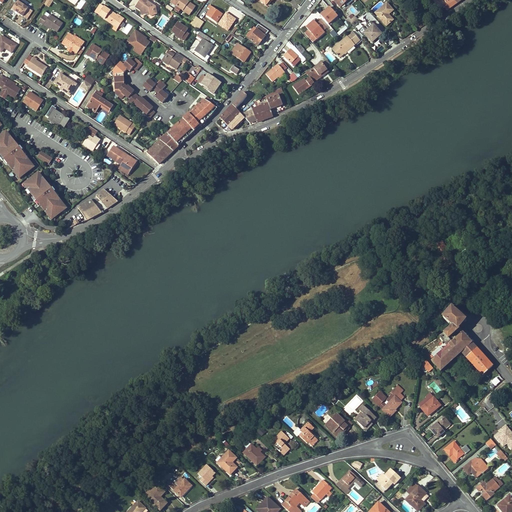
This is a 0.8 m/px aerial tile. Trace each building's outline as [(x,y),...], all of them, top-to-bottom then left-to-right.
[(13,9),(18,12),(24,4),(19,0),(13,9)] [(140,0),(135,7),(143,12),(144,11),(151,16),(153,12),(153,8),(155,6),(146,0),(140,0)] [(195,6),(186,0),(172,0),(171,2),(189,15),(195,6)] [(453,0),(442,0),(446,3),(442,5),(447,11),(457,4),(453,0)] [(375,13),(386,26),(390,22),(391,23),(395,20),(392,17),(395,14),(386,3),(375,13)] [(24,4),(18,12),(24,16),(30,8),(24,4)] [(222,14),(209,5),(208,8),(210,10),(206,15),(217,22),(222,14)] [(107,9),(103,6),(98,14),(102,17),(107,9)] [(329,7),(320,15),(328,25),(337,17),(329,7)] [(34,11),(30,8),(24,16),(28,19),(34,11)] [(123,20),(116,15),(107,9),(102,17),(118,28),(123,20)] [(45,23),(52,28),(58,32),(64,23),(50,14),(48,18),(44,15),(40,22),(44,25),(45,23)] [(348,17),(345,20),(350,25),(356,19),(354,16),(350,19),(348,17)] [(203,22),(195,17),(190,24),(198,30),(203,22)] [(356,19),(350,25),(355,31),(358,28),(356,26),(360,23),(356,19)] [(313,21),(306,28),(309,31),(316,40),(324,33),(317,25),(313,21)] [(127,35),(132,26),(126,22),(121,31),(127,35)] [(172,31),(175,34),(182,38),(186,31),(188,29),(178,22),(172,31)] [(317,25),(324,33),(328,30),(321,22),(317,25)] [(265,35),(269,31),(258,24),(255,28),(257,29),(252,35),(251,34),(248,36),(250,38),(249,39),(258,46),(266,36),(265,35)] [(381,35),(371,24),(366,28),(368,30),(363,34),(372,44),(381,35)] [(339,35),(347,28),(345,26),(337,33),(339,35)] [(127,42),(134,46),(132,50),(141,55),(151,39),(134,29),(127,42)] [(333,30),(329,33),(334,38),(338,34),(333,30)] [(182,38),(175,34),(174,35),(184,41),(189,33),(186,31),(182,38)] [(209,43),(212,39),(200,31),(197,35),(203,39),(194,51),(204,58),(213,46),(209,43)] [(314,42),(316,40),(309,31),(306,34),(314,42)] [(353,32),(347,37),(353,45),(360,40),(353,32)] [(77,40),(78,38),(70,33),(63,43),(78,53),(84,44),(77,40)] [(11,53),(16,45),(1,35),(0,36),(0,51),(3,47),(11,53)] [(353,45),(347,37),(339,44),(336,46),(332,50),(337,55),(336,55),(338,57),(339,58),(353,45)] [(237,39),(236,38),(233,42),(237,45),(231,53),(244,62),(251,52),(241,46),(243,43),(237,39)] [(214,53),(218,45),(215,43),(210,51),(214,53)] [(92,51),(89,56),(103,65),(109,55),(92,44),(89,49),(92,51)] [(296,49),(293,46),(283,56),(290,63),(297,57),(300,59),(303,62),(305,60),(299,53),(296,49)] [(184,58),(177,53),(175,55),(168,51),(162,60),(168,64),(169,63),(177,69),(180,63),(184,58)] [(27,65),(32,57),(29,55),(23,62),(27,65)] [(47,67),(36,59),(36,58),(33,56),(32,57),(27,66),(41,76),(47,67)] [(300,59),(297,57),(290,63),(293,66),(300,59)] [(142,63),(139,61),(136,64),(130,58),(123,65),(128,69),(130,71),(134,66),(137,69),(142,63)] [(321,63),(314,69),(319,76),(326,70),(329,68),(324,62),(322,64),(321,63)] [(125,73),(128,69),(123,65),(120,63),(113,71),(116,74),(114,76),(114,78),(122,78),(122,73),(124,71),(125,73)] [(266,75),(272,82),(278,77),(281,80),(287,75),(278,65),(266,75)] [(237,75),(240,70),(234,66),(231,70),(237,75)] [(185,80),(189,74),(182,69),(178,75),(185,80)] [(319,76),(314,69),(307,73),(310,78),(306,81),(309,86),(314,83),(313,82),(320,77),(319,76)] [(53,82),(61,86),(62,87),(61,89),(68,94),(74,86),(70,84),(72,81),(59,73),(53,82)] [(297,78),(293,73),(290,76),(288,78),(292,82),(294,81),(297,78)] [(87,74),(83,80),(83,81),(89,85),(94,78),(87,74)] [(173,79),(180,83),(183,78),(177,74),(173,79)] [(191,83),(194,78),(189,74),(185,80),(191,83)] [(213,95),(218,88),(216,87),(220,82),(208,75),(206,78),(203,75),(198,82),(206,88),(209,90),(208,91),(213,95)] [(7,80),(8,79),(5,76),(0,83),(0,84),(3,86),(1,89),(2,89),(7,93),(14,98),(20,89),(14,85),(7,80)] [(121,92),(126,87),(123,84),(123,81),(125,81),(125,78),(122,78),(114,78),(115,89),(119,89),(119,92),(121,93),(121,92)] [(158,89),(163,83),(160,80),(156,85),(149,79),(143,86),(150,92),(153,89),(155,87),(158,89)] [(89,85),(83,81),(82,83),(86,86),(84,89),(87,90),(90,85),(89,85)] [(166,85),(163,83),(158,89),(160,91),(159,93),(156,97),(162,103),(168,96),(162,90),(166,85)] [(128,85),(126,87),(121,92),(128,98),(127,99),(130,102),(136,95),(133,93),(134,92),(128,85)] [(29,90),(22,102),(36,111),(44,100),(29,90)] [(109,111),(113,106),(100,98),(103,95),(97,91),(95,95),(89,103),(87,106),(96,112),(100,105),(109,111)] [(268,103),(270,109),(281,105),(276,91),(266,97),(267,100),(268,103)] [(128,98),(121,92),(121,93),(119,95),(126,101),(127,99),(128,98)] [(233,105),(236,109),(242,101),(247,96),(246,94),(243,92),(235,102),(233,105)] [(139,98),(136,95),(130,102),(133,104),(134,103),(140,109),(146,102),(140,96),(139,98)] [(167,133),(178,146),(194,132),(197,129),(200,126),(212,115),(211,113),(216,109),(205,101),(203,100),(202,102),(198,105),(188,114),(187,115),(186,116),(182,119),(177,125),(167,133)] [(273,116),(270,109),(268,103),(264,105),(263,102),(259,103),(258,101),(256,102),(258,107),(264,120),(273,117),(273,116)] [(153,108),(146,102),(140,109),(146,114),(145,115),(149,119),(155,112),(151,109),(153,108)] [(227,125),(240,113),(236,109),(233,105),(227,111),(220,118),(227,125)] [(49,118),(49,119),(63,129),(69,120),(60,114),(59,115),(54,112),(56,108),(52,106),(46,116),(49,118)] [(257,123),(264,120),(258,107),(256,108),(252,110),(256,121),(257,123)] [(250,124),(256,121),(252,110),(241,114),(245,118),(250,124)] [(245,118),(241,114),(240,113),(227,125),(231,129),(234,128),(236,126),(235,126),(241,121),(245,118)] [(132,124),(128,121),(120,116),(115,125),(127,133),(130,135),(134,129),(136,126),(132,124)] [(16,140),(2,122),(0,123),(0,150),(4,155),(16,171),(31,160),(19,143),(16,140)] [(90,126),(85,134),(93,139),(98,132),(90,126)] [(173,151),(178,146),(167,133),(162,138),(160,135),(158,138),(159,139),(159,140),(173,151)] [(167,157),(173,151),(159,140),(149,150),(149,151),(149,154),(159,164),(167,157)] [(37,145),(33,150),(44,157),(48,152),(37,145)] [(126,158),(128,155),(114,146),(108,156),(122,165),(120,168),(129,173),(135,164),(126,158)] [(137,161),(128,155),(126,158),(135,164),(137,161)] [(36,165),(21,177),(32,191),(40,200),(53,217),(68,205),(53,187),(51,183),(36,165)] [(112,200),(101,187),(96,191),(101,198),(107,205),(112,200)] [(38,202),(40,200),(32,191),(30,192),(38,202)] [(95,203),(90,196),(79,204),(90,218),(100,211),(95,203)] [(95,203),(100,211),(107,205),(101,198),(95,203)] [(432,247),(445,267),(454,262),(442,241),(432,247)] [(463,319),(452,309),(452,307),(451,307),(450,307),(449,307),(449,308),(449,309),(450,310),(446,314),(444,317),(444,316),(443,316),(442,316),(441,316),(441,317),(441,318),(441,319),(442,319),(443,319),(452,327),(441,336),(423,348),(431,361),(440,371),(462,352),(483,375),(492,367),(477,349),(461,331),(458,329),(464,322),(465,322),(466,322),(467,321),(467,320),(466,319),(465,318),(464,319),(463,319)] [(428,373),(433,369),(427,361),(422,365),(428,373)] [(394,389),(391,393),(395,397),(389,403),(386,406),(382,403),(386,399),(379,393),(372,400),(378,406),(379,406),(383,409),(382,410),(390,417),(396,411),(395,410),(402,403),(400,402),(404,398),(394,389)] [(395,397),(391,393),(389,394),(391,396),(386,401),(389,403),(395,397)] [(427,399),(419,405),(421,408),(434,397),(430,393),(425,397),(427,399)] [(428,416),(441,406),(434,397),(421,408),(428,416)] [(362,413),(364,414),(357,422),(364,428),(370,421),(371,422),(376,417),(363,405),(359,410),(362,413)] [(364,414),(362,413),(355,421),(357,422),(364,414)] [(327,426),(334,432),(333,434),(337,438),(342,433),(343,434),(349,427),(343,421),(336,414),(331,420),(332,421),(327,426)] [(449,424),(444,418),(430,429),(437,438),(444,432),(442,430),(449,424)] [(343,421),(349,427),(352,425),(345,419),(343,421)] [(332,421),(331,420),(324,426),(333,434),(334,432),(327,426),(332,421)] [(370,421),(364,428),(366,431),(372,424),(371,422),(370,421)] [(301,433),(309,424),(308,423),(300,432),(301,433)] [(314,428),(309,424),(301,433),(302,433),(303,435),(300,438),(307,444),(308,443),(310,445),(316,439),(311,434),(310,433),(311,431),(314,428)] [(493,435),(503,447),(506,445),(511,450),(511,448),(511,431),(505,424),(493,435)] [(262,436),(265,431),(260,428),(257,432),(262,436)] [(281,432),(276,437),(279,441),(276,444),(273,447),(283,456),(289,449),(284,444),(289,439),(281,432)] [(491,450),(496,445),(491,439),(486,443),(491,450)] [(465,446),(462,448),(461,449),(459,447),(455,442),(444,450),(455,463),(458,460),(457,459),(464,454),(465,455),(470,451),(465,446)] [(260,453),(259,452),(258,454),(255,451),(257,450),(251,444),(243,453),(256,466),(264,457),(260,453)] [(230,475),(237,468),(241,463),(236,458),(229,451),(217,463),(230,475)] [(506,457),(501,451),(498,454),(503,460),(504,459),(506,457)] [(483,474),(489,469),(486,464),(481,459),(478,462),(479,464),(477,466),(472,461),(463,469),(468,475),(472,472),(476,478),(482,473),(483,474)] [(206,486),(208,483),(206,482),(212,476),(215,473),(207,465),(198,474),(202,478),(199,480),(206,486)] [(391,470),(385,476),(385,475),(378,482),(382,485),(381,486),(385,490),(392,483),(394,484),(400,478),(391,470)] [(360,487),(363,484),(350,471),(336,485),(346,494),(350,490),(348,488),(354,481),(360,487)] [(378,482),(385,475),(383,473),(376,480),(378,482)] [(485,493),(483,494),(488,499),(495,494),(493,492),(503,484),(499,480),(498,481),(496,477),(487,484),(484,482),(476,489),(479,491),(482,489),(485,493)] [(185,479),(184,481),(179,486),(177,488),(171,481),(167,485),(181,498),(192,486),(185,479)] [(331,488),(323,480),(320,483),(321,484),(317,489),(316,488),(312,492),(314,494),(320,500),(325,494),(328,497),(331,494),(328,491),(331,488)] [(155,483),(144,495),(146,498),(158,486),(155,483)] [(419,500),(426,494),(414,484),(406,492),(410,495),(405,500),(417,511),(424,504),(419,500)] [(160,497),(165,492),(158,486),(146,498),(160,510),(167,503),(160,497)] [(286,502),(282,506),(288,511),(292,511),(295,510),(294,509),(296,506),(300,503),(302,506),(305,502),(308,500),(296,489),(292,493),(295,496),(291,499),(289,497),(285,501),(286,502)] [(310,497),(317,503),(320,500),(314,494),(310,497)] [(511,500),(509,496),(497,506),(502,511),(510,511),(511,511),(511,500)] [(277,511),(280,509),(268,497),(263,502),(265,503),(259,509),(261,511),(277,511)] [(137,502),(127,511),(146,511),(147,511),(137,502)] [(256,509),(258,511),(261,511),(259,509),(265,503),(263,502),(256,509)] [(369,511),(383,511),(386,509),(378,502),(369,511)]
